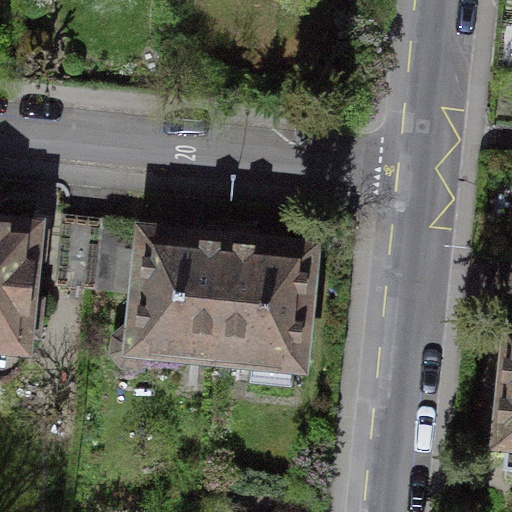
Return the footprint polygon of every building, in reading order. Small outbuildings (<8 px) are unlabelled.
[(47,35),(22,33),(19,62),(44,65),(46,50),(47,35)] [(57,285),(92,288),(99,223),(81,221),(63,219),(57,285)] [(36,226),(0,222),(0,377),(6,378),(18,368),(20,354),(16,347),(17,345),(24,346),(25,335),(38,336),(42,299),(29,298),(34,241),(36,226)] [(92,288),(131,291),(138,226),(118,225),(99,223),(92,288)] [(216,351),(228,235),(211,233),(193,232),(193,239),(147,235),(138,328),(126,327),(114,337),(113,353),(123,364),(138,366),(151,357),(178,359),(179,347),(216,351)] [(245,237),(228,235),(216,351),(251,354),(249,382),(293,386),(307,250),(261,246),(262,239),(245,237)] [(511,334),(509,334),(498,441),(507,441),(504,467),(511,468),(511,334)]
